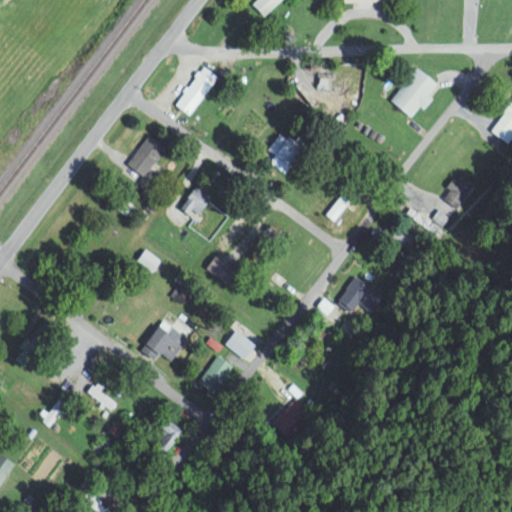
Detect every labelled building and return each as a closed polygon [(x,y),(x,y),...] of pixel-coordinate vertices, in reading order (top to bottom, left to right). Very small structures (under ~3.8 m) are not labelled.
[(279,0),(256,0),(253,3),(265,15),(279,0)] [(191,115),(219,76),(203,65),(175,104),(191,115)] [(412,116),(419,105),(422,107),(440,84),(417,66),(391,100),(412,116)] [(333,80),(333,71),(318,71),(318,90),(362,90),(362,80),(333,80)] [(246,94),(237,88),(212,123),(221,129),(246,94)] [(511,97),(503,110),(504,111),(491,129),(508,142),(511,136),(511,97)] [(285,173),(305,150),(281,131),(268,147),(275,153),(269,161),(285,173)] [(165,146),(148,134),(127,162),(144,175),(165,146)] [(180,207),(196,217),(211,195),(195,185),(180,207)] [(350,196),(342,191),(327,215),(335,220),(350,196)] [(135,207),(125,198),(118,206),(128,215),(135,207)] [(246,218),(238,213),(216,248),(223,253),(246,218)] [(415,239),(401,226),(393,234),(407,247),(415,239)] [(152,271),(161,259),(145,248),(137,260),(152,271)] [(206,267),(230,286),(240,274),(215,255),(206,267)] [(371,297),(358,279),(336,295),(350,313),(371,297)] [(154,358),(159,351),(170,360),(188,337),(164,318),(141,348),(154,358)] [(13,355),(24,367),(60,332),(48,320),(13,355)] [(260,337),(241,321),(224,342),(243,358),(260,337)] [(197,378),(209,392),(234,369),(221,356),(197,378)] [(87,391),(111,408),(117,400),(93,382),(87,391)] [(72,399),(60,392),(42,420),(54,427),(72,399)] [(160,455),(184,427),(171,417),(148,445),(160,455)] [(0,483),(15,462),(0,451),(0,483)] [(112,511),(88,493),(83,499),(100,511),(112,511)] [(27,511),(48,511),(35,502),(27,511)]
